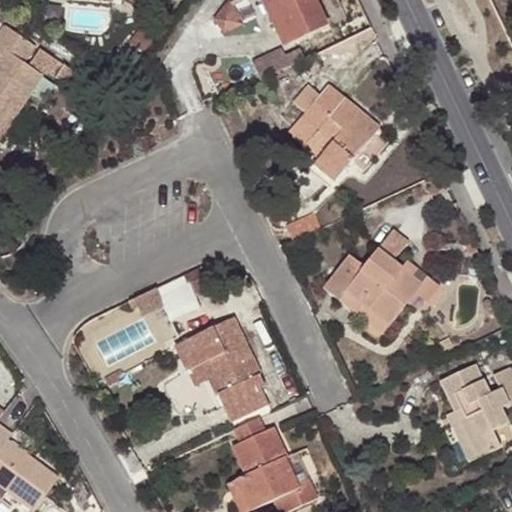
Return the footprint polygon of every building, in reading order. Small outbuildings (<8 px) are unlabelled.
[(243,23),(228,0),(213,19),(223,33),(243,23)] [(290,42),(269,0),(261,0),(283,45),(290,42)] [(269,0),(290,42),(327,24),(315,0),(269,0)] [(34,47),(3,26),(0,31),(0,113),(9,100),(20,107),(40,76),(27,67),(28,66),(24,64),(34,47)] [(44,69),(32,61),(39,50),(34,47),(24,64),(28,66),(27,67),(40,76),(44,69)] [(251,62),(260,79),(304,58),(299,48),(285,55),(281,48),(251,62)] [(39,50),(32,61),(44,69),(45,67),(55,74),(54,76),(72,89),(80,77),(39,50)] [(298,120),(314,133),(329,146),(315,161),(311,166),(332,184),(350,162),(378,129),(326,87),(317,97),(303,115),(298,120)] [(317,97),(304,88),(290,105),(303,115),(317,97)] [(0,136),(20,107),(9,100),(0,113),(0,136)] [(302,148),(314,133),(298,120),(286,135),(302,148)] [(389,138),(378,129),(350,162),(362,171),(389,138)] [(329,146),(314,133),(302,148),(315,161),(329,146)] [(295,240),(323,227),(314,209),(285,222),(295,240)] [(474,246),(467,231),(458,235),(465,250),(474,246)] [(392,239),(381,253),(399,266),(409,252),(392,239)] [(326,293),(371,327),(386,338),(412,307),(427,287),(417,281),(406,272),(399,266),(381,253),(367,270),(352,259),(326,293)] [(411,265),(406,272),(417,281),(422,273),(411,265)] [(182,285),(189,298),(209,289),(202,275),(182,285)] [(432,281),(427,287),(412,307),(417,310),(424,301),(432,308),(445,291),(432,281)] [(156,288),(132,299),(136,307),(141,317),(164,306),(156,288)] [(136,307),(132,299),(127,302),(131,310),(136,307)] [(261,389),(265,387),(233,319),(176,346),(187,370),(202,363),(208,361),(228,402),(222,405),(230,422),(268,404),(261,389)] [(367,334),(382,345),(386,338),(371,327),(367,334)] [(440,345),(450,340),(445,332),(436,337),(440,345)] [(434,370),(448,400),(476,457),(499,447),(486,419),(501,413),(493,396),(511,387),(511,379),(500,356),(484,364),(490,378),(481,382),(468,354),(434,370)] [(202,363),(222,405),(228,402),(208,361),(202,363)] [(108,383),(113,392),(124,386),(120,377),(108,383)] [(440,403),(467,461),(476,457),(448,400),(440,403)] [(239,443),(264,431),(257,417),(233,428),(239,443)] [(0,499),(3,502),(9,494),(33,511),(58,476),(30,456),(28,459),(6,442),(11,435),(0,426),(0,499)] [(244,477),(237,480),(250,510),(273,499),(278,511),(282,511),(316,498),(306,478),(296,484),(283,457),(285,456),(272,427),(264,431),(239,443),(231,446),(244,477)] [(239,511),(245,511),(250,510),(237,480),(227,484),(239,511)]
